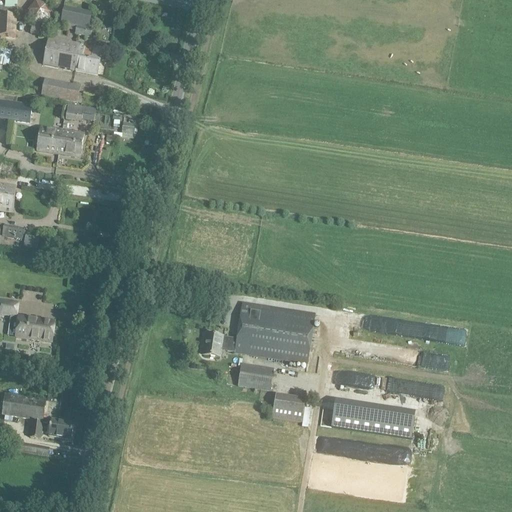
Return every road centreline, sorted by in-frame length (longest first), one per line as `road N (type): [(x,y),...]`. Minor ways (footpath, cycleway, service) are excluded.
road 1 (tertiary): [(81,511),(206,0)]
road 2 (track): [(322,357),(451,378),(472,403),(511,409)]
road 3 (track): [(299,511),(322,357)]
